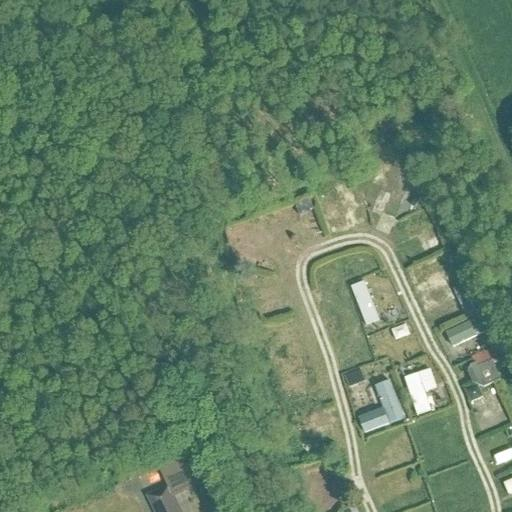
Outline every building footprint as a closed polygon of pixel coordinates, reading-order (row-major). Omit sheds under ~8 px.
[(336,189),(341,210),(354,207),(349,186),(336,189)] [(309,198),(294,203),(298,215),(313,210),(309,198)] [(396,228),(411,252),(431,241),(416,216),(396,228)] [(253,264),(274,254),(259,225),(239,236),(253,264)] [(276,226),(277,243),(295,242),(294,225),(276,226)] [(413,267),(416,283),(436,278),(433,263),(413,267)] [(244,280),(246,289),(254,288),(251,278),(244,280)] [(421,303),(425,320),(451,314),(447,297),(421,303)] [(371,317),(391,310),(388,301),(368,307),(371,317)] [(285,345),(278,324),(256,331),(263,352),(285,345)] [(465,324),(445,330),(449,340),(468,334),(465,324)] [(498,364),(493,350),(473,358),(476,365),(470,368),(467,375),(472,385),(484,390),(500,382),(493,366),(498,364)] [(478,408),(483,423),(500,418),(495,403),(478,408)] [(363,450),(367,469),(387,465),(383,446),(363,450)] [(169,488),(175,499),(211,482),(197,453),(161,470),(169,488)] [(180,511),(175,499),(169,488),(148,498),(154,511),(180,511)]
